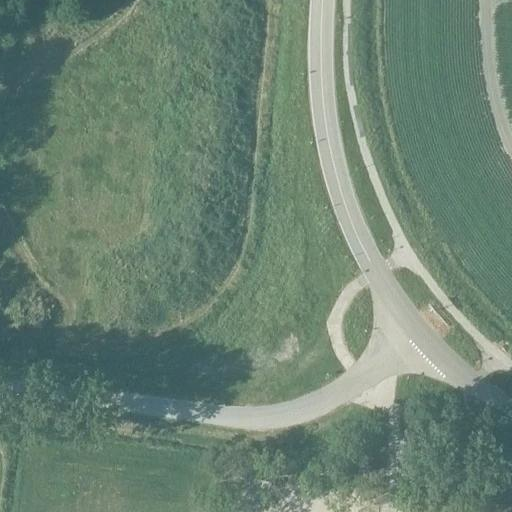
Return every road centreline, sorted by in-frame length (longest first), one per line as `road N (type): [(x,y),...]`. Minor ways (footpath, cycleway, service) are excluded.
road 1 (unclassified): [(0,388),(266,417),(335,396),(414,330)]
road 2 (primary): [(414,330),(363,249),(340,193),(321,100),(321,0)]
road 3 (primary): [(511,413),(444,364),(414,330)]
